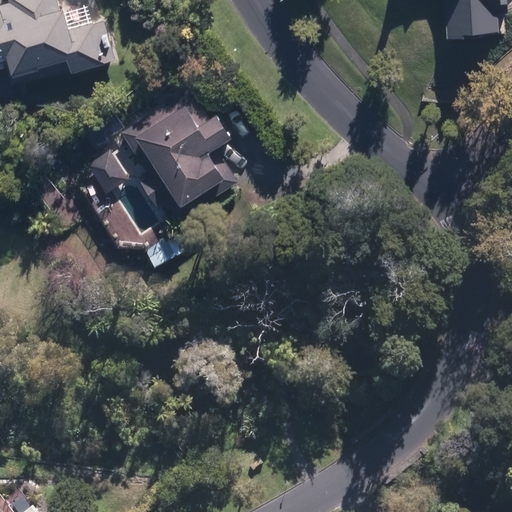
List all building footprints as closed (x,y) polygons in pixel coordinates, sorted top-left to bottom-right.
[(0,0),(0,70),(12,69),(13,78),(70,67),(71,73),(114,65),(105,18),(68,25),(63,0),(0,0)] [(447,0),(448,41),(507,39),(505,0),(447,0)] [(210,118),(192,92),(88,162),(111,196),(139,177),(171,224),(237,180),(216,149),(241,132),(225,108),(210,118)] [(51,163),(27,179),(63,231),(86,215),(51,163)] [(122,199),(100,211),(128,259),(149,247),(122,199)]
